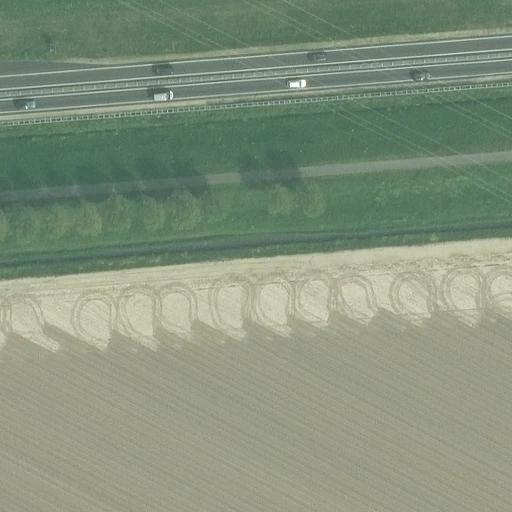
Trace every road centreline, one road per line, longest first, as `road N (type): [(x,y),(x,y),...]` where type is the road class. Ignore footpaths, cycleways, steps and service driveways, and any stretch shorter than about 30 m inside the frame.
road 1 (trunk): [(511,46),(0,87)]
road 2 (trunk): [(0,107),(511,67)]
